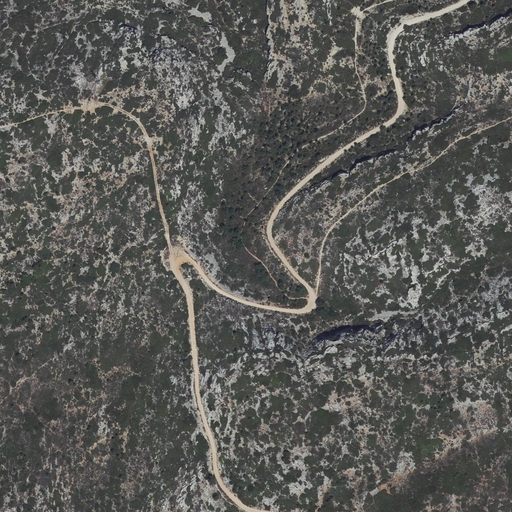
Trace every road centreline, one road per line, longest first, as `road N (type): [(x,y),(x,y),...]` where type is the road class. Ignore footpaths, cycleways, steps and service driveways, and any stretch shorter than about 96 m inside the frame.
road 1 (track): [(260,511),(229,500),(215,483),(192,300),(174,255),(186,255),(222,293),(247,304),(306,310),(307,288),(270,236),(275,212),(336,153),(397,111),(402,97),(391,59),(402,24),(464,0)]
road 2 (track): [(174,255),(139,122),(105,103)]
